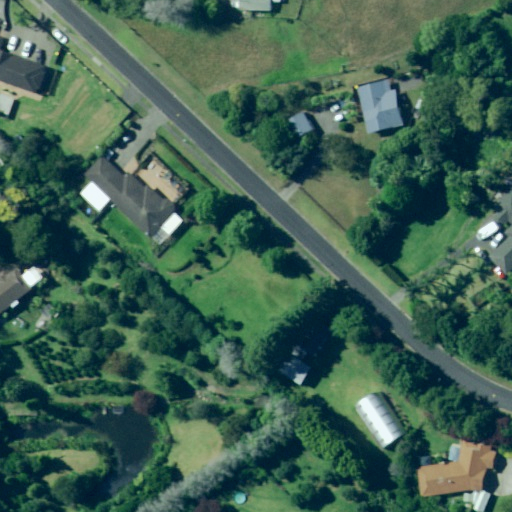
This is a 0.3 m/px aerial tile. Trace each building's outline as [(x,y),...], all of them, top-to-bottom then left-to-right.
[(283,0),(242,0),(242,10),(274,11),(274,2),(283,2),(283,0)] [(1,49),(4,40),(5,36),(0,34),(0,78),(38,92),(38,90),(40,86),(41,87),(47,71),(45,70),(47,65),(5,50),(1,49)] [(401,127),(392,94),(389,80),(359,88),(371,134),(401,127)] [(15,99),(0,93),(0,115),(8,119),(15,99)] [(315,130),(306,114),(289,125),(299,140),(315,130)] [(388,148),(394,153),(398,148),(393,143),(388,148)] [(39,157),(43,151),(39,148),(34,154),(39,157)] [(163,243),(185,219),(177,213),(177,204),(171,198),(165,198),(149,184),(146,186),(129,170),(124,175),(102,155),(85,173),(93,180),(82,192),(100,209),(111,197),(153,237),(155,235),(163,243)] [(511,190),(496,206),(502,211),(499,214),(498,216),(507,225),(511,221),(511,229),(508,234),(511,237),(511,238),(494,256),(493,258),(510,275),(511,273),(511,190)] [(32,287),(23,276),(17,267),(7,274),(5,270),(2,271),(0,273),(0,312),(12,303),(14,305),(19,301),(17,299),(32,287)] [(29,278),(29,281),(32,283),(35,283),(37,280),(37,277),(34,274),(31,275),(29,278)] [(59,312),(51,304),(43,312),(51,320),(59,312)] [(315,318),(298,343),(315,354),(331,330),(315,318)] [(309,353),(300,347),(283,372),(303,385),(314,368),(304,361),(309,353)] [(473,489),(484,491),(489,466),(494,467),(497,450),(491,449),(493,439),(476,436),(476,439),(463,437),(459,461),(455,461),(418,466),(422,496),(473,489)]
